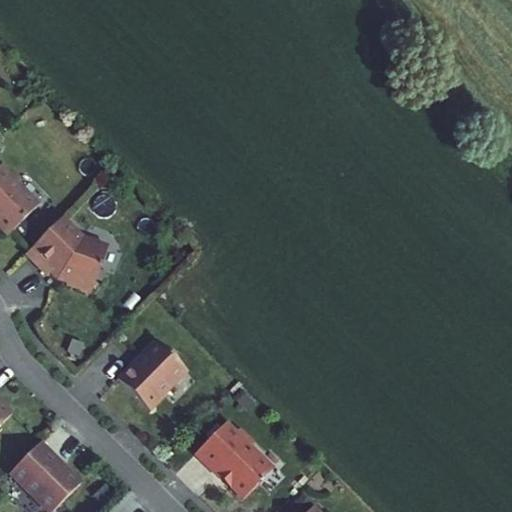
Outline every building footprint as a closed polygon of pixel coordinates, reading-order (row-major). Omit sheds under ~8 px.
[(1,165),(0,166),(0,226),(9,235),(37,207),(14,183),(17,180),(1,165)] [(51,272),(58,279),(67,282),(66,286),(90,295),(107,248),(82,239),(62,219),(25,256),(46,277),(51,272)] [(117,380),(149,412),(165,397),(162,394),(185,370),(157,342),(133,366),(132,364),(117,380)] [(0,426),(11,416),(0,405),(0,426)] [(229,486),(243,500),(258,485),(259,487),(262,484),(260,483),(273,471),(249,448),(249,442),(242,435),(237,435),(225,424),(195,455),(220,479),(223,476),(229,482),(229,486)] [(59,461),(41,442),(9,474),(47,511),(52,511),(80,484),(65,469),(63,470),(57,463),(59,461)]
